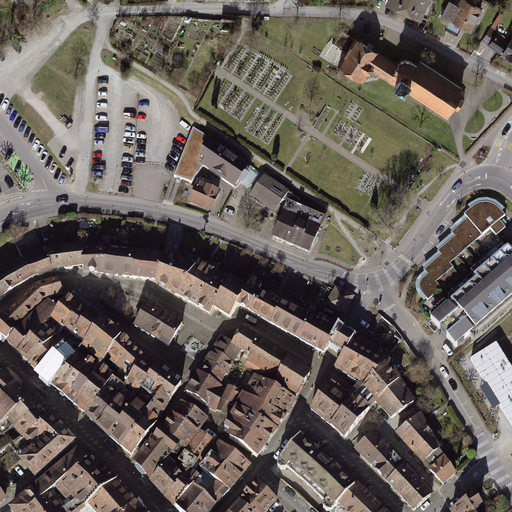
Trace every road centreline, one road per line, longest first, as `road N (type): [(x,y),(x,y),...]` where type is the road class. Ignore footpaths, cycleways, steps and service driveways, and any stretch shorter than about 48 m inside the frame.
road 1 (secondary): [(0,221),(52,203),(132,207),(366,282),(397,270),(465,183),(494,176)]
road 2 (residential): [(284,10),(382,18),(511,82)]
road 3 (residential): [(100,9),(284,10)]
